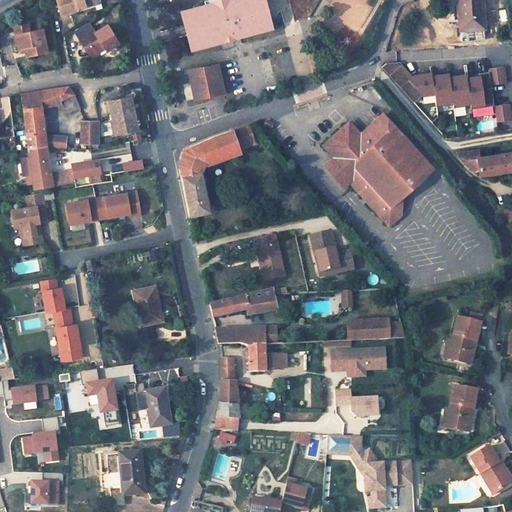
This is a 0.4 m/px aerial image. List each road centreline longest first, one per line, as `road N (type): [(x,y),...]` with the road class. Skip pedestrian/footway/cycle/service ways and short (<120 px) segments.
road 1 (residential): [(167,145),(210,374),(182,511)]
road 2 (residential): [(167,145),(372,74),(397,0)]
road 3 (residential): [(150,71),(6,88)]
